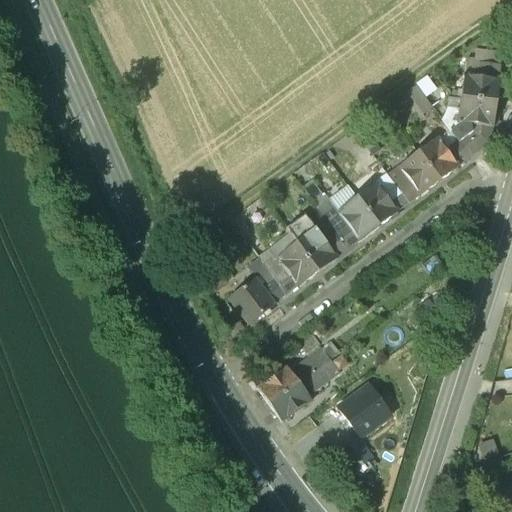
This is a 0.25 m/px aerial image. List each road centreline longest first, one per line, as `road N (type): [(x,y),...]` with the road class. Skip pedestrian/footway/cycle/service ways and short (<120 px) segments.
road 1 (secondary): [(213,371),(158,272),(36,0)]
road 2 (residential): [(213,371),(397,232),(462,195),(511,199)]
road 3 (tertiary): [(414,511),(511,228)]
road 4 (secondary): [(305,511),(213,371)]
